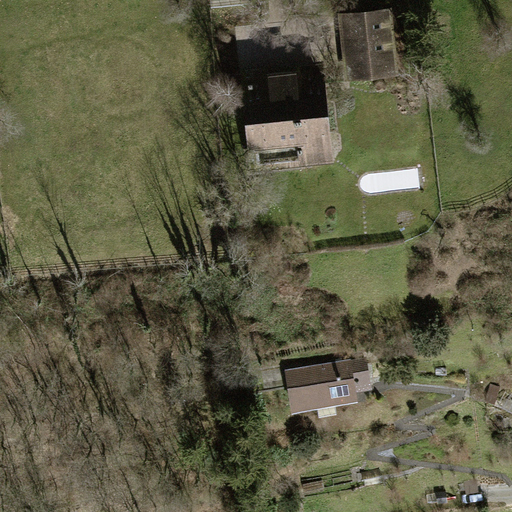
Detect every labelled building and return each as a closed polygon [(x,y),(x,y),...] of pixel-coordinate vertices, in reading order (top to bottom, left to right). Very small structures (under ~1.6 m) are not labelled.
[(386,5),(335,10),(340,73),(392,68),(386,5)] [(237,65),(245,161),(327,154),(319,58),(237,65)] [(285,388),(288,406),(370,395),(363,354),(257,369),(260,391),(285,388)] [(376,468),(356,472),(359,487),(379,482),(376,468)] [(319,478),(299,482),(301,491),(321,487),(319,478)]
